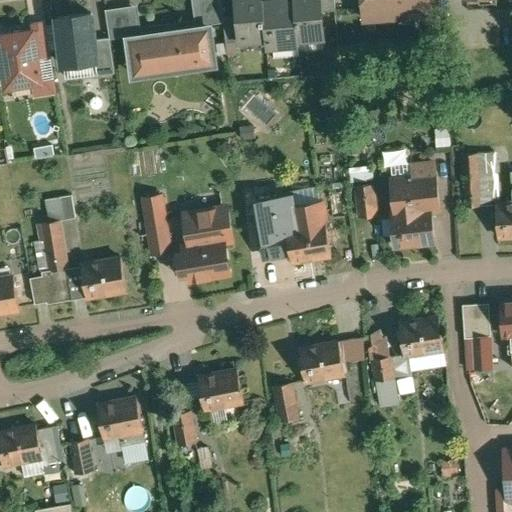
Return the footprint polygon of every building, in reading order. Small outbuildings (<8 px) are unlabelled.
[(222,0),(199,0),(203,23),(225,20),(225,16),(222,0)] [(264,0),(238,0),(240,14),(242,40),(267,38),(264,0)] [(295,0),(264,0),(267,38),(268,45),(300,42),(299,37),(295,0)] [(321,0),(295,0),(299,37),(325,34),(323,11),(321,0)] [(336,0),(321,0),(323,11),(337,10),(336,0)] [(364,0),(366,18),(433,14),(431,0),(364,0)] [(443,0),(431,0),(433,14),(445,13),(443,0)] [(134,7),(107,11),(111,36),(138,32),(134,7)] [(93,12),(59,17),(65,64),(98,60),(99,60),(96,39),(93,12)] [(240,14),(225,16),(225,20),(228,41),(242,40),(240,14)] [(47,20),(32,23),(33,30),(34,30),(39,57),(40,57),(40,58),(53,56),(47,20)] [(211,26),(130,38),(133,58),(146,61),(147,61),(156,62),(164,63),(178,64),(192,63),(192,66),(216,63),(211,26)] [(33,30),(0,36),(4,59),(6,59),(10,85),(44,80),(40,58),(40,57),(39,57),(34,30),(33,30)] [(111,37),(96,39),(99,60),(98,60),(99,74),(116,72),(111,37)] [(243,120),(268,126),(273,105),(247,99),(243,120)] [(495,151),(462,152),(464,204),(497,203),(497,202),(495,151)] [(414,161),(412,161),(413,162),(393,164),(394,178),(393,178),(397,212),(432,208),(433,210),(441,209),(435,162),(415,164),(414,161)] [(373,168),(351,170),(353,182),(375,179),(373,168)] [(375,183),(357,185),(361,217),(379,215),(375,183)] [(268,193),(250,196),(258,240),(260,240),(262,257),(277,255),(273,232),(274,231),(268,193)] [(73,194),(62,196),(66,218),(77,216),(73,194)] [(511,200),(497,202),(497,203),(498,235),(511,234),(511,200)] [(324,201),(293,206),(296,227),(288,228),(294,261),(333,254),(327,221),(324,201)] [(228,206),(186,213),(192,245),(225,239),(225,240),(233,238),(228,206)] [(397,212),(393,212),(396,245),(436,241),(433,210),(432,208),(397,212)] [(166,212),(148,215),(154,251),(154,252),(172,249),(172,248),(166,212)] [(62,219),(39,223),(42,240),(46,239),(52,269),(68,266),(69,266),(62,219)] [(192,245),(186,246),(191,278),(231,271),(225,240),(225,239),(192,245)] [(122,256),(83,263),(89,295),(128,289),(122,256)] [(73,298),(68,266),(52,269),(43,270),(48,300),(49,302),(73,298)] [(15,274),(0,277),(0,309),(21,306),(15,274)] [(44,275),(32,277),(37,302),(48,300),(44,275)] [(511,300),(503,301),(505,335),(511,334),(511,300)] [(490,302),(464,304),(466,337),(491,335),(493,335),(490,302)] [(440,315),(401,322),(406,354),(411,353),(413,368),(447,362),(440,315)] [(491,335),(466,337),(468,368),(475,368),(475,367),(493,366),(491,335)] [(364,337),(352,338),(340,340),(344,360),(366,359),(364,337)] [(340,340),(301,348),(307,380),(346,373),(344,360),(340,340)] [(392,355),(374,358),(377,380),(395,377),(392,355)] [(240,369),(200,377),(206,409),(246,402),(240,369)] [(408,374),(393,379),(397,394),(412,390),(408,374)] [(293,382),(276,385),(282,421),(300,417),(293,382)] [(138,398),(99,406),(106,439),(121,436),(124,447),(147,442),(138,398)] [(192,411),(175,414),(181,445),(198,442),(192,411)] [(38,424),(0,431),(0,438),(5,464),(43,457),(45,457),(40,431),(38,424)] [(61,463),(54,428),(40,431),(45,457),(43,457),(45,466),(61,463)] [(89,441),(72,445),(78,476),(95,472),(89,441)] [(82,483),(73,485),(76,498),(84,496),(82,483)] [(508,489),(496,490),(497,511),(511,511),(511,497),(509,498),(508,489)] [(74,511),(73,502),(38,509),(38,511),(74,511)]
